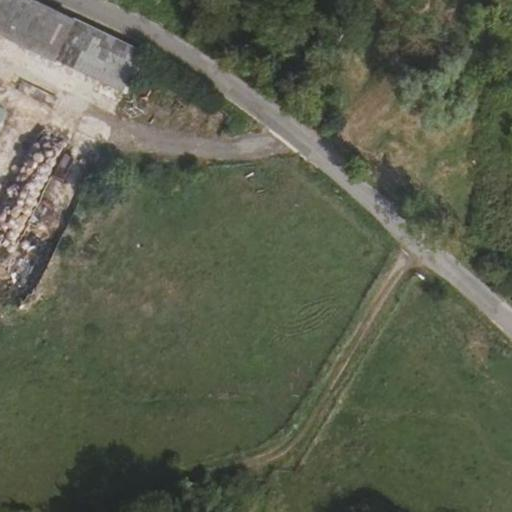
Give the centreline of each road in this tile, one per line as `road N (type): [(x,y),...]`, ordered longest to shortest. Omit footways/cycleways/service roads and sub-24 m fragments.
road 1 (residential): [(511,323),(266,108),(183,51),(84,0)]
road 2 (track): [(421,241),(288,445),(86,511)]
